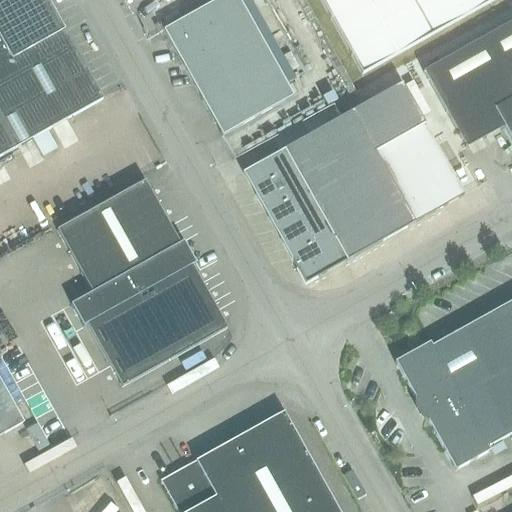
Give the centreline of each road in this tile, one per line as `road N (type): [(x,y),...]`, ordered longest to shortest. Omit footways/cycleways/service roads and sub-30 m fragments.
road 1 (residential): [(90,0),(287,338)]
road 2 (residential): [(0,489),(287,338)]
road 3 (residential): [(287,338),(511,214)]
road 4 (residential): [(287,338),(386,511)]
road 5 (unknown): [(0,178),(132,72)]
